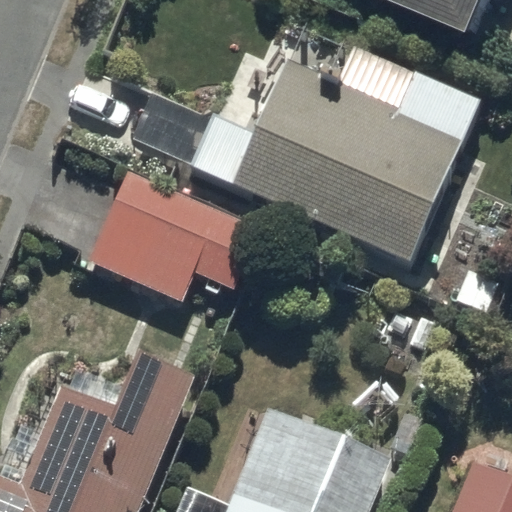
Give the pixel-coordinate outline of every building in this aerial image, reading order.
[(389,0),(476,36),(490,0),(389,0)] [(231,189),(408,265),(478,104),(413,77),(398,112),(286,64),(231,189)] [(257,230),(127,176),(90,264),(180,303),(193,274),(231,291),(257,230)] [(0,511),(137,511),(192,380),(137,358),(114,413),(60,391),(19,491),(0,482),(0,511)] [(369,511),(389,463),(266,413),(226,511),(369,511)] [(452,511),(511,511),(511,482),(471,466),(452,511)]
